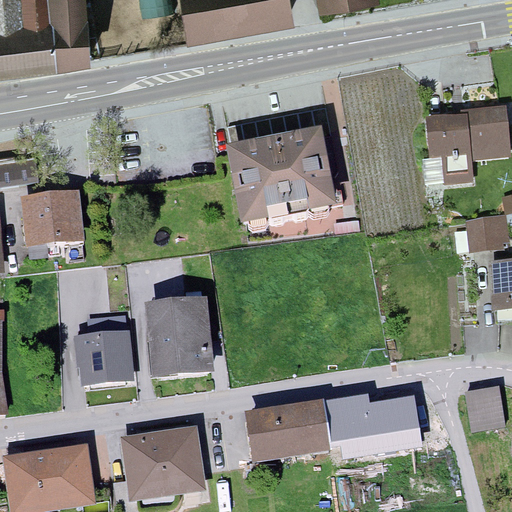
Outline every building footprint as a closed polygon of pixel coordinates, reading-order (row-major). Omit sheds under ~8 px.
[(0,75),(86,67),(82,29),(64,31),(60,0),(19,0),(0,2),(0,75)] [(283,0),(182,0),(189,38),(287,21),(283,0)] [(372,4),(371,0),(308,0),(311,13),(372,4)] [(504,114),(429,124),(435,167),(445,166),(448,189),(474,185),(471,162),(510,157),(504,114)] [(316,142),(224,160),(239,236),(332,217),(316,142)] [(38,163),(0,164),(0,187),(39,186),(38,163)] [(511,195),(503,196),(505,211),(511,210),(511,195)] [(75,203),(20,211),(26,259),(82,251),(75,203)] [(505,224),(470,227),(473,261),(508,258),(505,224)] [(511,271),(489,274),(493,317),(511,315),(511,271)] [(198,312),(144,320),(153,385),(207,377),(198,312)] [(127,386),(124,342),(80,345),(84,389),(127,386)] [(495,395),(465,403),(473,436),(503,429),(495,395)] [(364,404),(246,426),(253,469),(371,447),(364,404)] [(192,439),(121,451),(131,509),(202,497),(192,439)] [(82,457),(7,469),(13,511),(66,511),(90,508),(82,457)]
